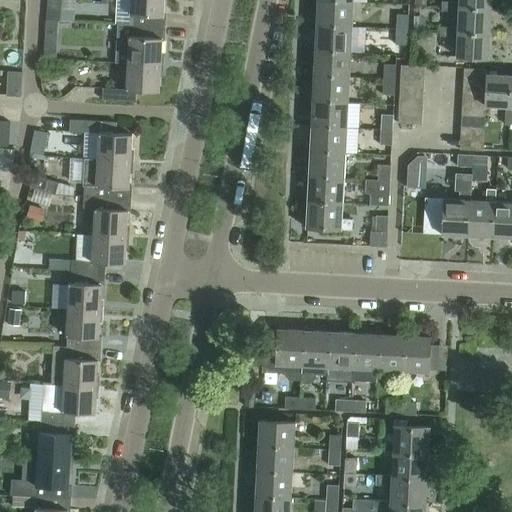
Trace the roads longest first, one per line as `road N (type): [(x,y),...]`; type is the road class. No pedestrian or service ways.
road 1 (residential): [(511,293),(214,279)]
road 2 (unclassified): [(214,279),(268,0)]
road 3 (unclassified): [(167,273),(119,511)]
road 4 (unclassified): [(166,511),(214,279)]
road 5 (residential): [(0,277),(27,103)]
road 6 (residential): [(200,113),(27,103)]
road 7 (unclassified): [(200,113),(167,273)]
